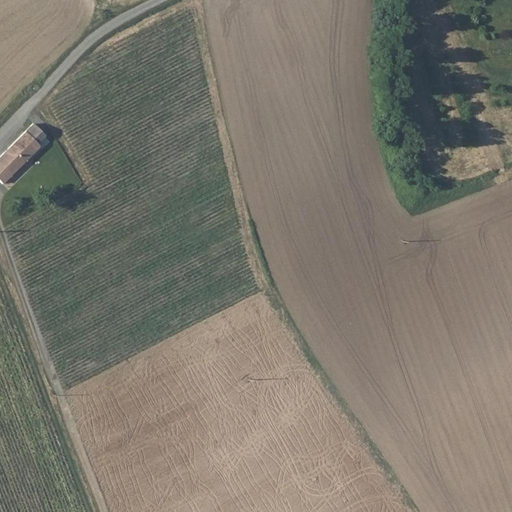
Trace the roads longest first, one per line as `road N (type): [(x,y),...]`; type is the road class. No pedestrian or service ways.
road 1 (unclassified): [(0,238),(103,511)]
road 2 (unclassified): [(158,0),(87,38),(0,136)]
